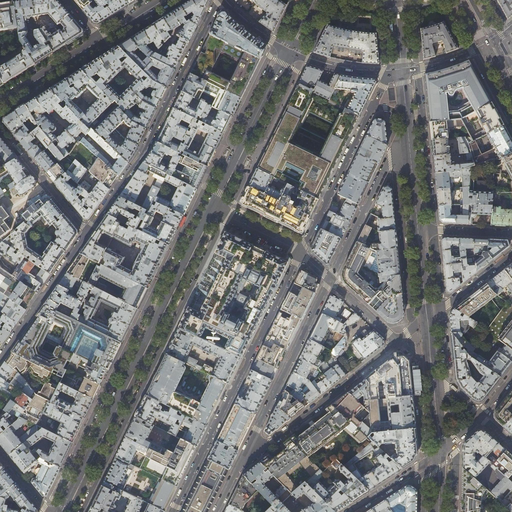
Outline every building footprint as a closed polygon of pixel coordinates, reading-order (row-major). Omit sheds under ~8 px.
[(27,0),(24,1),(14,2),(18,28),(19,34),(27,33),(26,23),(27,23),(26,18),(35,17),(32,0),(27,0)] [(32,0),(35,17),(48,15),(55,23),(49,24),(50,28),(52,28),(53,27),(55,27),(70,15),(65,9),(56,0),(32,0)] [(95,0),(73,0),(78,5),(82,10),(89,5),(94,1),(95,0)] [(95,0),(94,1),(98,6),(93,9),(92,8),(91,7),(92,7),(91,6),(89,5),(82,10),(89,18),(94,24),(98,25),(103,21),(121,10),(128,5),(124,0),(95,0)] [(191,0),(180,7),(187,19),(193,15),(191,19),(188,21),(189,23),(197,27),(205,10),(209,0),(191,0)] [(278,0),(258,0),(255,3),(266,13),(259,22),(259,23),(260,23),(272,32),(273,33),(274,32),(274,31),(275,30),(276,27),(277,26),(277,25),(277,24),(277,25),(278,24),(278,23),(280,19),(282,15),(283,14),(282,14),(283,13),(284,12),(283,12),(285,8),(285,9),(286,8),(286,7),(286,6),(286,7),(287,6),(287,5),(281,1),(278,0)] [(511,0),(496,0),(507,20),(511,15),(511,0)] [(0,4),(0,30),(18,28),(14,2),(0,4)] [(172,12),(162,18),(171,31),(180,25),(183,29),(180,31),(177,36),(180,38),(189,42),(193,33),(197,27),(189,23),(188,21),(187,19),(180,7),(172,12)] [(244,30),(241,27),(232,19),(225,12),(220,13),(214,25),(192,69),(190,74),(207,82),(241,99),(249,81),(257,65),(261,57),(267,46),(259,41),(251,35),(244,30)] [(55,27),(66,44),(75,39),(83,34),(83,30),(73,19),(70,15),(55,27)] [(154,24),(142,31),(157,52),(167,41),(170,37),(171,36),(171,35),(171,34),(171,32),(170,31),(171,31),(162,18),(154,24)] [(458,49),(443,22),(436,25),(428,27),(420,29),(420,30),(421,30),(421,33),(421,36),(421,37),(421,38),(421,39),(422,43),(422,50),(422,51),(423,51),(423,52),(422,52),(423,53),(423,56),(423,57),(423,59),(423,60),(436,56),(432,46),(433,44),(441,41),(443,42),(447,53),(458,49)] [(348,48),(351,31),(347,31),(339,29),(335,28),(330,26),(327,25),(326,26),(327,26),(326,27),(325,28),(326,28),(324,31),(323,32),(324,32),(323,33),(322,34),(323,34),(321,38),(318,43),(318,44),(317,45),(317,46),(315,49),(315,50),(314,52),(314,53),(330,57),(332,47),(335,45),(348,48)] [(66,44),(55,27),(53,27),(55,32),(55,34),(50,36),(51,35),(50,34),(49,34),(47,31),(48,30),(48,31),(50,29),(52,28),(50,28),(39,30),(53,53),(59,49),(66,44)] [(26,38),(27,33),(19,34),(20,41),(25,49),(35,64),(44,58),(53,53),(39,30),(34,31),(34,36),(40,45),(39,46),(38,45),(37,45),(34,47),(34,48),(35,49),(34,49),(26,38)] [(157,52),(142,31),(138,34),(124,42),(117,47),(143,72),(152,62),(150,60),(151,59),(157,52)] [(358,33),(351,31),(348,48),(361,50),(363,52),(362,63),(370,64),(379,64),(379,63),(378,63),(378,61),(378,57),(378,56),(378,55),(378,54),(377,46),(377,44),(377,43),(376,43),(376,42),(377,42),(376,41),(376,37),(376,36),(376,35),(376,34),(371,34),(363,33),(358,33)] [(186,49),(189,42),(180,38),(176,46),(173,45),(172,45),(167,41),(157,52),(151,59),(175,70),(178,65),(186,49)] [(148,87),(149,88),(152,82),(143,72),(117,47),(108,52),(99,58),(103,65),(107,63),(109,66),(111,68),(108,70),(115,76),(119,72),(120,72),(124,68),(137,80),(128,89),(133,94),(135,95),(142,102),(144,98),(140,93),(145,89),(146,90),(148,87)] [(24,71),(35,64),(25,49),(23,50),(22,54),(20,55),(18,57),(5,65),(4,65),(2,66),(2,67),(0,68),(0,78),(4,84),(13,78),(24,71)] [(94,84),(105,95),(107,97),(112,103),(117,108),(132,123),(134,117),(139,108),(142,102),(135,95),(133,98),(131,96),(133,94),(128,89),(120,98),(107,85),(111,81),(111,80),(115,76),(108,70),(103,66),(103,65),(99,58),(91,63),(80,70),(91,81),(94,84)] [(151,59),(150,60),(152,62),(143,72),(152,82),(166,88),(170,80),(175,70),(151,59)] [(475,112),(491,103),(483,87),(476,75),(471,65),(468,61),(458,65),(443,70),(436,72),(425,75),(427,101),(430,123),(448,121),(447,104),(449,104),(450,102),(451,100),(454,99),(456,98),(457,97),(460,97),(462,97),(463,98),(466,99),(467,98),(475,112)] [(334,89),(341,75),(334,74),(326,91),(316,86),(322,71),(307,66),(303,75),(299,82),(298,84),(313,91),(329,99),(334,90),(334,89)] [(73,75),(65,79),(70,86),(71,86),(80,95),(83,93),(83,92),(82,90),(86,87),(87,88),(98,100),(91,107),(100,115),(112,103),(107,97),(105,99),(103,97),(105,95),(94,84),(90,84),(89,83),(91,81),(80,70),(73,75)] [(202,91),(207,82),(190,74),(186,83),(181,92),(193,98),(194,98),(197,91),(199,90),(202,91)] [(352,77),(341,75),(334,89),(336,89),(337,89),(339,89),(351,90),(351,92),(352,93),(355,93),(353,97),(350,96),(344,108),(359,117),(367,100),(376,83),(374,79),(358,78),(352,77)] [(58,84),(50,89),(55,96),(56,96),(63,103),(64,101),(67,103),(67,107),(68,108),(80,120),(82,119),(84,121),(82,122),(84,124),(87,128),(100,115),(91,107),(84,114),(76,105),(72,101),(71,99),(74,96),(76,98),(77,98),(78,98),(80,95),(71,86),(70,86),(65,79),(58,84)] [(166,88),(152,82),(149,88),(156,91),(155,93),(154,92),(152,93),(151,96),(152,97),(152,98),(151,100),(145,97),(144,98),(142,102),(156,109),(161,99),(166,88)] [(241,99),(207,82),(202,91),(202,93),(215,99),(211,106),(216,109),(219,111),(232,117),(236,108),(241,99)] [(337,162),(351,134),(352,131),(356,122),(359,117),(344,108),(329,99),(328,102),(344,110),(342,115),(340,114),(319,158),(289,143),(311,99),(310,98),(313,91),(298,84),(294,93),(286,109),(279,123),(273,136),(265,152),(258,166),(256,169),(272,177),(274,178),(278,180),(285,184),(287,185),(318,200),(324,189),(332,173),(337,162)] [(43,93),(35,98),(39,104),(48,113),(50,115),(55,111),(64,120),(66,120),(71,124),(72,124),(73,125),(72,127),(70,127),(66,132),(67,132),(77,143),(78,141),(80,138),(77,135),(81,132),(86,136),(87,134),(90,131),(87,128),(84,124),(82,126),(81,124),(80,125),(78,123),(80,121),(80,120),(68,108),(65,112),(59,106),(63,103),(56,96),(55,96),(50,89),(43,93)] [(189,107),(193,98),(181,92),(177,99),(173,109),(179,112),(181,109),(183,110),(181,113),(193,119),(196,120),(198,116),(200,118),(207,104),(200,101),(199,102),(200,103),(196,111),(189,107)] [(30,101),(25,105),(32,117),(36,115),(38,117),(34,120),(37,125),(39,127),(41,126),(42,127),(41,128),(42,130),(41,130),(53,144),(54,146),(57,143),(60,145),(59,146),(59,147),(57,149),(64,158),(69,154),(70,152),(69,151),(69,152),(65,148),(70,143),(71,144),(73,142),(76,144),(77,143),(67,132),(58,139),(56,137),(55,136),(54,137),(52,135),(57,131),(57,129),(45,117),(43,118),(42,116),(48,113),(39,104),(35,98),(30,101)] [(142,102),(139,108),(145,111),(144,114),(141,112),(140,114),(141,116),(140,118),(140,119),(140,120),(134,117),(132,123),(135,124),(137,126),(146,130),(151,119),(156,109),(142,102)] [(497,114),(491,103),(475,112),(461,119),(464,124),(470,122),(471,123),(479,118),(484,129),(471,137),(473,141),(475,140),(486,134),(503,125),(497,114)] [(210,122),(216,109),(211,106),(207,104),(200,118),(198,121),(202,123),(204,124),(215,129),(217,130),(224,134),(227,126),(232,117),(219,111),(215,119),(214,119),(213,120),(212,123),(210,122)] [(20,108),(15,111),(22,124),(29,119),(32,123),(33,123),(34,125),(34,126),(35,126),(37,125),(34,120),(32,117),(25,105),(20,108)] [(117,108),(106,120),(115,130),(123,122),(125,124),(128,127),(131,129),(125,140),(138,146),(142,138),(146,130),(137,126),(136,128),(134,127),(135,124),(132,123),(117,108)] [(181,113),(179,112),(173,109),(169,117),(164,126),(185,136),(187,132),(188,129),(179,125),(182,121),(190,125),(193,119),(181,113)] [(23,125),(22,124),(15,111),(9,115),(3,118),(3,122),(9,129),(17,139),(20,143),(31,134),(23,125)] [(195,123),(196,120),(193,119),(190,125),(189,128),(191,129),(189,133),(187,132),(185,136),(193,139),(198,129),(208,134),(203,144),(215,150),(219,143),(224,134),(217,130),(216,133),(214,132),(215,129),(204,124),(203,126),(200,125),(202,123),(198,121),(196,124),(195,123)] [(370,128),(366,136),(387,146),(385,132),(384,121),(374,119),(370,128)] [(461,119),(448,121),(430,123),(431,132),(431,141),(447,139),(447,128),(465,126),(464,124),(461,119)] [(109,136),(115,130),(106,120),(94,132),(119,156),(127,163),(131,158),(133,155),(138,146),(125,140),(122,148),(121,149),(109,136)] [(511,141),(511,140),(503,125),(486,134),(494,149),(481,155),(475,140),(473,141),(468,144),(468,145),(471,153),(473,161),(473,162),(474,166),(485,162),(494,159),(500,160),(502,159),(511,153),(511,141)] [(182,142),(185,136),(164,126),(160,134),(156,142),(177,152),(180,146),(171,142),(173,137),(182,142)] [(39,127),(31,134),(20,143),(28,152),(34,160),(42,153),(37,147),(36,147),(35,146),(34,146),(30,142),(35,139),(34,137),(35,136),(36,136),(36,137),(46,149),(47,148),(53,144),(41,130),(39,127)] [(91,129),(90,131),(87,134),(114,159),(113,160),(113,161),(116,163),(114,165),(113,164),(112,165),(83,139),(80,142),(99,159),(117,175),(118,176),(123,170),(127,163),(119,156),(94,132),(91,129)] [(188,150),(193,139),(185,136),(182,142),(184,143),(183,145),(181,144),(180,146),(177,152),(180,154),(182,152),(184,153),(183,155),(186,157),(188,155),(190,156),(189,158),(198,163),(199,160),(202,162),(201,164),(207,167),(211,159),(215,150),(203,144),(198,155),(195,154),(196,152),(194,151),(193,153),(188,150)] [(387,146),(366,136),(362,144),(357,155),(378,165),(382,156),(387,146)] [(468,144),(465,137),(458,138),(459,154),(465,153),(468,153),(467,150),(465,146),(468,145),(468,144)] [(0,168),(4,166),(17,158),(13,154),(0,138),(0,168)] [(448,139),(447,139),(431,141),(432,148),(433,157),(450,155),(448,139)] [(180,154),(177,152),(156,142),(155,146),(153,148),(152,150),(150,153),(162,159),(164,157),(165,157),(165,156),(164,155),(165,154),(174,158),(171,164),(176,166),(178,163),(182,155),(180,154)] [(57,149),(54,146),(53,144),(47,148),(59,162),(64,158),(57,149)] [(44,151),(42,153),(34,160),(41,167),(46,173),(55,165),(49,158),(52,155),(49,152),(47,154),(49,156),(48,156),(44,151)] [(164,160),(162,159),(150,153),(146,158),(143,163),(168,175),(171,177),(174,170),(176,166),(171,164),(169,168),(170,169),(169,171),(166,170),(166,169),(164,168),(165,167),(163,166),(163,167),(161,166),(164,160)] [(471,153),(468,153),(465,153),(466,162),(473,161),(471,153)] [(511,153),(502,159),(510,173),(506,175),(505,174),(504,174),(493,173),(492,191),(498,191),(499,193),(500,193),(511,192),(511,191),(511,181),(511,153)] [(69,154),(64,158),(59,162),(55,165),(46,173),(50,179),(54,183),(61,178),(63,176),(65,174),(75,160),(69,154)] [(201,180),(207,167),(201,164),(198,163),(189,158),(186,157),(183,155),(182,155),(178,163),(185,166),(181,173),(174,170),(171,177),(184,183),(187,185),(196,190),(201,180)] [(378,165),(357,155),(353,163),(348,173),(369,183),(373,174),(378,165)] [(450,155),(433,157),(434,166),(435,174),(458,171),(470,167),(474,166),(473,162),(454,164),(454,163),(452,163),(452,164),(451,164),(450,155)] [(20,162),(17,158),(4,166),(9,173),(0,179),(0,184),(11,176),(25,168),(20,162)] [(115,178),(117,175),(99,159),(89,171),(99,181),(108,188),(111,184),(114,181),(115,178)] [(494,168),(494,159),(485,162),(487,166),(489,168),(494,168)] [(88,171),(75,160),(65,174),(71,179),(79,186),(84,190),(87,192),(90,188),(90,187),(90,186),(85,181),(84,181),(81,180),(85,175),(83,174),(84,172),(86,173),(88,171)] [(147,180),(146,180),(148,176),(145,174),(147,171),(154,174),(154,176),(165,181),(168,175),(143,163),(140,166),(128,184),(119,197),(137,206),(138,204),(135,203),(145,183),(146,184),(147,180)] [(469,187),(470,167),(458,171),(435,174),(436,183),(436,190),(450,189),(449,178),(452,177),(458,177),(461,176),(463,187),(469,187)] [(28,172),(25,168),(11,176),(16,183),(13,185),(14,187),(18,185),(31,176),(28,172)] [(248,186),(258,191),(259,190),(260,190),(266,193),(265,195),(279,201),(287,185),(285,184),(284,186),(283,186),(283,187),(282,190),(281,190),(281,192),(280,193),(274,190),(275,187),(272,186),(271,188),(268,186),(272,177),(256,169),(252,178),(248,186)] [(369,183),(348,173),(343,184),(337,194),(339,195),(358,205),(363,195),(369,183)] [(71,179),(65,174),(63,176),(64,179),(62,180),(61,178),(54,183),(63,194),(72,205),(78,198),(76,195),(78,193),(80,195),(84,190),(79,186),(77,189),(75,189),(73,187),(72,188),(67,184),(71,179)] [(171,177),(168,175),(165,181),(178,188),(170,203),(157,196),(154,202),(169,209),(170,206),(173,208),(172,210),(183,216),(190,203),(196,190),(187,185),(185,188),(183,187),(184,183),(171,177)] [(33,178),(31,176),(18,185),(14,187),(10,190),(14,196),(18,194),(20,196),(21,196),(35,187),(34,184),(36,183),(36,181),(33,178)] [(165,181),(154,176),(153,177),(158,179),(154,187),(160,190),(165,181)] [(109,189),(108,188),(99,181),(89,194),(91,196),(93,197),(100,203),(103,198),(104,197),(109,189)] [(245,192),(243,195),(242,197),(242,198),(239,204),(262,215),(301,234),(306,224),(314,208),(318,200),(287,185),(279,201),(265,195),(258,191),(248,186),(245,192)] [(143,209),(154,187),(153,186),(142,208),(143,209)] [(393,206),(391,193),(391,191),(391,189),(390,188),(389,187),(388,186),(386,186),(384,187),(383,188),(382,190),(382,191),(376,202),(370,214),(382,219),(394,218),(393,206)] [(154,202),(157,196),(160,190),(154,187),(143,209),(146,211),(148,212),(149,212),(154,202)] [(469,192),(469,187),(463,187),(463,193),(461,193),(461,200),(463,200),(463,205),(468,205),(469,199),(469,197),(469,192)] [(451,199),(450,189),(436,190),(437,199),(438,206),(451,205),(454,205),(454,199),(451,199)] [(87,192),(84,190),(80,195),(78,198),(72,205),(79,213),(84,220),(88,219),(96,208),(100,203),(93,197),(91,200),(90,199),(91,198),(90,197),(91,196),(89,194),(87,192)] [(500,201),(500,193),(499,193),(498,191),(492,191),(492,193),(491,215),(491,225),(502,226),(511,226),(511,209),(501,209),(501,207),(498,206),(498,201),(500,201)] [(492,193),(469,192),(469,197),(472,197),(472,199),(469,199),(468,205),(470,205),(470,207),(472,207),(471,213),(468,213),(467,224),(472,224),(472,219),(473,218),(475,218),(476,216),(476,215),(491,215),(492,193)] [(27,221),(52,200),(47,195),(46,194),(42,197),(40,195),(28,202),(28,203),(28,204),(31,208),(22,216),(25,219),(24,220),(26,222),(27,221)] [(354,214),(358,205),(339,195),(335,202),(333,206),(332,205),(329,211),(350,222),(354,214)] [(116,201),(113,205),(129,213),(129,212),(129,211),(127,210),(129,208),(133,210),(134,209),(140,212),(137,218),(141,219),(144,221),(147,215),(145,214),(146,211),(143,209),(142,208),(138,207),(137,206),(119,197),(116,201)] [(58,207),(52,200),(27,221),(28,223),(26,225),(30,228),(32,228),(32,227),(33,227),(33,225),(32,225),(40,218),(40,217),(42,216),(50,226),(64,214),(58,207)] [(172,210),(169,209),(154,202),(149,212),(148,212),(147,215),(153,218),(156,212),(164,216),(163,217),(164,217),(162,222),(177,230),(180,224),(181,220),(183,216),(172,210)] [(129,213),(113,205),(110,210),(107,215),(115,219),(119,213),(129,218),(126,224),(130,226),(136,229),(141,219),(137,218),(129,213)] [(468,213),(468,205),(463,205),(460,205),(460,215),(450,215),(451,205),(438,206),(439,215),(439,220),(442,223),(449,223),(460,224),(467,224),(468,213)] [(0,208),(0,237),(10,230),(4,221),(9,217),(2,207),(0,208)] [(327,215),(325,220),(346,230),(348,226),(350,222),(329,211),(327,215)] [(69,221),(64,214),(50,226),(48,228),(49,229),(53,226),(57,230),(57,232),(56,232),(56,233),(56,234),(56,235),(57,236),(58,236),(57,238),(53,244),(58,247),(60,248),(65,252),(72,243),(78,234),(77,231),(71,223),(69,221)] [(382,219),(370,214),(368,219),(378,224),(379,228),(377,228),(378,232),(379,232),(395,231),(394,223),(394,218),(382,219)] [(115,219),(107,215),(101,224),(89,241),(80,254),(98,263),(99,264),(102,257),(107,248),(97,243),(103,232),(112,237),(118,225),(119,223),(115,221),(116,219),(115,219)] [(153,218),(147,215),(144,221),(140,227),(144,229),(142,232),(157,240),(160,242),(169,246),(173,238),(177,230),(162,222),(161,222),(157,231),(149,227),(153,218)] [(323,224),(320,229),(329,233),(332,235),(341,240),(343,235),(346,230),(325,220),(323,224)] [(26,234),(30,228),(26,225),(24,224),(17,229),(19,231),(16,233),(15,231),(12,234),(13,241),(12,241),(11,242),(12,243),(13,243),(13,245),(11,248),(16,251),(17,249),(18,249),(19,251),(18,252),(25,257),(27,258),(28,256),(30,257),(29,260),(32,262),(34,260),(36,262),(34,264),(35,264),(39,267),(40,265),(42,266),(41,268),(42,269),(50,275),(58,263),(65,252),(60,248),(59,250),(57,249),(58,247),(53,244),(52,242),(44,253),(44,254),(45,255),(42,258),(29,248),(28,248),(25,234),(26,234)] [(142,232),(136,229),(130,226),(128,230),(118,225),(112,237),(131,246),(133,241),(136,241),(141,243),(140,245),(141,245),(141,246),(141,247),(141,248),(142,249),(140,253),(135,262),(136,263),(132,270),(121,265),(125,257),(107,248),(102,257),(104,258),(104,259),(104,261),(105,262),(106,262),(104,266),(136,283),(139,285),(148,289),(154,276),(163,257),(166,252),(169,246),(160,242),(159,244),(155,243),(157,240),(142,232)] [(373,241),(378,232),(365,225),(361,232),(357,242),(376,251),(397,249),(396,240),(395,231),(379,232),(380,244),(375,244),(374,244),(373,241)] [(329,233),(320,229),(316,238),(311,249),(311,253),(317,258),(325,265),(329,265),(336,251),(341,240),(332,235),(331,237),(328,235),(329,233)] [(185,315),(179,328),(211,344),(240,358),(250,338),(263,311),(275,287),(287,263),(234,237),(231,236),(225,233),(219,245),(215,253),(226,259),(196,320),(185,315)] [(453,250),(459,250),(459,244),(459,239),(451,238),(444,238),(441,241),(442,247),(442,251),(453,250)] [(467,239),(459,239),(459,244),(459,250),(460,255),(460,259),(466,259),(466,257),(465,249),(474,249),(474,248),(473,239),(467,239)] [(482,240),(473,239),(474,248),(480,249),(480,253),(482,252),(483,252),(487,252),(487,251),(487,248),(488,240),(482,240)] [(488,240),(487,248),(489,248),(489,251),(487,251),(487,252),(492,260),(498,255),(509,247),(507,241),(497,240),(488,240)] [(25,257),(18,252),(16,251),(11,248),(8,246),(3,242),(0,243),(0,258),(4,253),(6,255),(5,255),(11,259),(10,260),(16,264),(17,263),(20,265),(25,257)] [(376,251),(357,242),(348,260),(343,270),(342,272),(342,275),(342,277),(343,278),(343,280),(344,282),(345,283),(354,292),(368,304),(385,287),(380,283),(381,283),(381,281),(384,281),(385,284),(386,285),(396,276),(400,276),(398,263),(397,249),(376,251)] [(460,259),(460,255),(453,256),(453,250),(442,251),(443,258),(444,265),(461,264),(460,259)] [(487,252),(483,252),(482,253),(481,254),(481,255),(482,256),(475,262),(476,272),(484,266),(492,260),(487,252)] [(98,263),(80,254),(77,257),(70,267),(66,273),(88,284),(92,274),(89,273),(91,269),(94,270),(97,266),(98,263)] [(474,256),(466,257),(466,259),(460,259),(461,264),(462,278),(463,283),(471,276),(476,272),(475,262),(474,256)] [(20,265),(12,276),(21,282),(24,279),(24,278),(28,281),(28,282),(30,283),(31,283),(32,283),(35,285),(34,286),(32,290),(36,292),(37,293),(39,290),(43,285),(22,271),(29,260),(27,258),(25,257),(20,265)] [(34,264),(32,262),(29,260),(22,271),(43,285),(46,280),(50,275),(42,269),(36,277),(35,276),(34,277),(32,275),(32,274),(30,273),(35,264),(34,264)] [(461,264),(444,265),(445,273),(445,279),(459,278),(462,278),(461,264)] [(99,267),(97,266),(94,270),(92,274),(88,284),(90,285),(93,286),(94,287),(99,276),(125,289),(119,300),(127,304),(129,305),(138,310),(142,300),(148,289),(139,285),(136,283),(104,266),(100,265),(99,267)] [(0,292),(24,309),(27,305),(33,296),(36,292),(32,290),(21,282),(12,276),(1,268),(0,266),(0,292)] [(511,280),(504,270),(496,276),(486,284),(494,293),(497,295),(503,291),(501,289),(505,286),(507,288),(506,288),(509,292),(510,292),(511,293),(510,294),(511,296),(511,300),(508,303),(511,306),(511,280)] [(297,277),(294,283),(315,294),(317,289),(319,285),(316,283),(317,280),(312,278),(300,272),(297,277)] [(85,294),(86,294),(90,285),(88,284),(66,273),(63,278),(55,289),(48,299),(44,305),(55,311),(61,303),(73,309),(74,310),(70,318),(77,322),(80,315),(78,313),(81,306),(84,307),(85,305),(87,300),(83,298),(85,294)] [(401,287),(400,276),(396,276),(386,285),(385,287),(368,304),(378,314),(388,323),(388,322),(390,323),(391,323),(394,324),(396,323),(399,322),(401,320),(401,319),(402,318),(403,317),(403,315),(404,315),(403,306),(401,287)] [(459,278),(445,279),(446,286),(446,291),(450,293),(456,288),(460,285),(459,278)] [(311,302),(315,294),(294,283),(291,290),(283,305),(281,310),(283,311),(289,314),(302,320),(305,314),(311,302)] [(494,293),(486,284),(475,292),(454,309),(468,318),(497,295),(494,293)] [(119,300),(94,287),(93,286),(90,293),(94,295),(92,298),(91,298),(89,301),(87,300),(85,305),(96,311),(101,302),(115,309),(114,313),(111,313),(110,315),(112,318),(129,326),(133,319),(138,310),(129,305),(127,304),(119,300)] [(0,342),(2,344),(5,339),(13,328),(14,326),(21,317),(25,310),(24,309),(0,292),(0,342)] [(326,304),(321,314),(339,322),(341,319),(337,318),(338,317),(337,316),(336,316),(342,304),(343,304),(345,303),(341,300),(331,295),(326,304)] [(121,343),(111,338),(109,337),(77,322),(70,318),(55,311),(44,305),(39,313),(36,316),(38,317),(29,331),(21,343),(19,341),(18,343),(11,352),(24,359),(25,357),(30,359),(29,361),(62,378),(67,369),(74,354),(108,370),(111,365),(117,351),(121,343)] [(96,311),(85,305),(84,307),(81,313),(84,314),(83,317),(80,315),(77,322),(109,337),(111,338),(121,343),(125,336),(129,326),(112,318),(107,326),(92,319),(96,311)] [(477,323),(468,318),(454,309),(451,311),(449,317),(450,325),(451,333),(462,348),(466,342),(465,341),(462,339),(462,338),(460,336),(461,335),(462,335),(463,335),(469,329),(469,328),(468,327),(470,326),(474,328),(477,323)] [(281,315),(283,311),(281,310),(277,318),(267,337),(263,346),(270,350),(271,350),(274,345),(276,346),(287,351),(290,343),(299,327),(302,320),(289,314),(286,320),(282,318),(282,317),(281,316),(281,315)] [(339,323),(335,331),(337,332),(344,336),(331,351),(324,360),(340,379),(343,377),(346,375),(337,364),(336,356),(344,347),(344,345),(343,344),(346,341),(345,338),(344,337),(345,337),(345,336),(345,335),(344,335),(344,333),(344,331),(342,330),(345,325),(346,326),(352,324),(361,318),(355,312),(343,324),(339,323)] [(339,322),(321,314),(315,328),(309,340),(322,346),(330,329),(335,331),(339,323),(339,322)] [(511,322),(499,340),(505,345),(511,350),(511,322)] [(207,353),(211,344),(179,328),(172,341),(166,354),(184,363),(199,370),(201,365),(196,363),(197,361),(187,356),(192,345),(193,345),(202,350),(207,353)] [(361,340),(360,339),(359,338),(358,339),(353,342),(352,343),(352,344),(353,344),(365,360),(374,353),(383,345),(384,339),(374,330),(361,340)] [(327,349),(331,351),(344,336),(337,332),(327,349)] [(462,348),(451,333),(452,349),(453,360),(460,360),(460,363),(467,364),(467,363),(466,362),(466,361),(469,360),(472,363),(474,360),(470,357),(464,350),(462,351),(460,351),(460,348),(462,348)] [(322,346),(309,340),(304,349),(299,359),(306,362),(313,366),(318,368),(323,361),(317,359),(321,352),(322,352),(322,351),(323,350),(323,349),(323,347),(322,346)] [(466,342),(462,348),(464,350),(470,357),(474,360),(491,372),(494,374),(500,378),(508,367),(511,362),(511,350),(505,345),(501,350),(499,348),(497,351),(488,362),(473,352),(475,348),(466,342)] [(240,358),(211,344),(207,353),(209,354),(210,354),(218,358),(219,358),(214,369),(204,364),(203,366),(201,365),(199,370),(209,375),(211,376),(228,384),(234,371),(240,358)] [(287,351),(276,346),(274,345),(271,350),(270,350),(263,346),(262,349),(257,359),(278,369),(282,360),(287,351)] [(8,356),(4,362),(14,369),(15,369),(17,367),(22,374),(29,367),(34,372),(31,377),(45,384),(41,392),(38,394),(37,395),(51,402),(60,383),(62,378),(29,361),(24,359),(11,352),(8,356)] [(104,378),(108,370),(74,354),(67,369),(75,372),(78,366),(85,369),(84,371),(84,372),(85,373),(87,374),(85,377),(101,385),(104,378)] [(184,370),(184,369),(183,368),(182,367),(184,363),(166,354),(161,364),(158,370),(156,374),(177,384),(181,375),(184,370)] [(371,374),(364,380),(366,383),(366,386),(367,389),(368,400),(412,396),(411,387),(410,379),(409,368),(408,361),(403,356),(392,358),(371,374)] [(275,375),(278,369),(257,359),(254,365),(251,370),(272,381),(275,375)] [(306,362),(299,359),(298,363),(294,370),(293,373),(309,380),(311,383),(314,380),(318,377),(322,374),(318,368),(313,366),(309,373),(303,370),(306,362)] [(324,360),(323,361),(318,368),(322,374),(332,386),(335,383),(340,379),(324,360)] [(460,360),(453,360),(454,367),(455,379),(456,381),(466,379),(471,376),(467,364),(460,363),(460,360)] [(474,360),(472,363),(480,374),(483,376),(478,382),(480,385),(476,390),(474,392),(470,397),(473,400),(474,400),(476,401),(477,402),(479,402),(481,401),(482,399),(483,400),(491,389),(500,378),(494,374),(492,376),(490,374),(491,372),(474,360)] [(0,368),(0,377),(6,381),(9,377),(10,378),(11,376),(14,378),(10,384),(21,392),(29,398),(33,392),(15,369),(14,369),(4,362),(0,368)] [(199,370),(184,363),(182,367),(207,379),(209,375),(199,370)] [(85,377),(75,372),(67,369),(62,378),(60,383),(94,400),(97,392),(101,385),(85,377)] [(272,381),(251,370),(248,377),(243,387),(264,398),(270,385),(272,381)] [(309,380),(293,373),(290,378),(287,385),(293,389),(299,393),(309,380)] [(214,411),(218,404),(204,397),(201,403),(200,403),(198,404),(197,406),(196,407),(194,410),(190,408),(175,401),(170,398),(177,384),(156,374),(151,384),(146,395),(162,403),(171,407),(180,412),(180,413),(185,416),(189,418),(192,419),(207,427),(211,418),(214,411)] [(332,386),(322,374),(318,377),(321,381),(317,384),(314,380),(311,383),(320,395),(326,390),(332,386)] [(223,393),(228,384),(211,376),(209,380),(209,381),(210,382),(211,383),(208,388),(204,397),(218,404),(223,393)] [(466,379),(456,381),(460,388),(463,391),(470,397),(474,392),(472,390),(473,389),(476,390),(480,385),(478,382),(476,382),(471,376),(466,379)] [(10,384),(6,381),(0,377),(0,392),(10,400),(16,404),(19,406),(24,410),(26,407),(23,406),(28,400),(30,403),(32,400),(29,398),(21,392),(14,402),(12,400),(15,397),(6,390),(10,384)] [(320,395),(311,383),(309,380),(299,393),(300,394),(300,393),(301,393),(302,393),(304,394),(304,395),(304,396),(304,397),(309,404),(314,399),(320,395)] [(365,387),(366,386),(366,383),(364,380),(356,386),(347,393),(356,400),(362,396),(363,396),(363,401),(367,400),(368,400),(367,389),(365,391),(365,387)] [(51,402),(56,404),(58,405),(65,409),(73,412),(84,418),(89,409),(94,400),(60,383),(51,402)] [(264,398),(243,387),(240,394),(235,404),(256,414),(259,407),(264,398)] [(511,388),(500,405),(495,411),(496,421),(497,422),(502,426),(511,415),(506,410),(511,403),(511,388)] [(304,394),(302,393),(301,393),(300,393),(300,394),(299,393),(293,389),(289,394),(299,402),(304,397),(304,396),(304,395),(304,394)] [(299,402),(289,394),(284,390),(280,398),(276,406),(291,418),(298,413),(305,407),(299,402)] [(357,402),(356,400),(347,393),(341,398),(332,405),(357,428),(361,423),(354,417),(363,407),(361,405),(357,402)] [(35,394),(32,400),(30,403),(26,407),(24,410),(21,414),(20,417),(27,420),(35,425),(37,425),(37,426),(43,413),(61,423),(56,435),(72,443),(79,430),(84,418),(73,412),(70,418),(63,414),(65,409),(58,405),(57,408),(54,407),(56,404),(51,402),(37,395),(35,394)] [(165,425),(166,423),(171,425),(167,432),(174,436),(175,436),(179,430),(185,416),(180,413),(180,412),(171,407),(169,411),(166,409),(165,410),(163,409),(162,409),(162,408),(162,407),(161,406),(160,406),(162,403),(146,395),(143,401),(139,409),(135,417),(152,425),(155,418),(158,419),(157,421),(165,425)] [(367,437),(369,435),(371,433),(373,433),(415,429),(413,413),(412,396),(368,400),(367,400),(368,404),(361,405),(363,407),(370,413),(369,414),(370,429),(362,422),(361,423),(357,428),(367,437)] [(191,405),(176,398),(175,401),(190,408),(191,405)] [(16,404),(10,400),(3,410),(7,413),(8,413),(11,410),(12,410),(13,408),(16,404)] [(251,423),(256,414),(235,404),(232,409),(222,429),(216,441),(226,446),(228,447),(238,451),(243,440),(251,423)] [(367,437),(357,428),(332,405),(327,409),(331,413),(326,417),(303,435),(297,440),(293,435),(288,439),(306,457),(343,427),(361,443),(366,438),(369,441),(370,440),(367,437)] [(21,414),(24,410),(19,406),(16,410),(13,408),(12,410),(11,410),(8,413),(7,413),(0,418),(0,434),(12,424),(8,419),(13,414),(14,414),(17,411),(21,414)] [(291,418),(276,406),(272,414),(264,431),(269,435),(284,423),(291,418)] [(511,415),(502,426),(507,431),(511,435),(511,415)] [(189,418),(185,416),(179,430),(187,434),(183,440),(197,447),(202,436),(207,427),(192,419),(190,422),(188,421),(189,418)] [(13,432),(27,420),(20,417),(17,421),(12,424),(0,434),(0,443),(2,446),(9,455),(28,440),(37,432),(37,425),(35,425),(19,438),(13,432)] [(154,426),(152,425),(135,417),(130,426),(125,437),(133,441),(135,439),(137,440),(136,442),(150,449),(164,456),(167,450),(148,441),(148,438),(154,426)] [(56,435),(37,426),(37,425),(37,432),(28,440),(32,446),(42,437),(44,437),(55,442),(49,454),(39,449),(37,451),(40,456),(40,458),(60,468),(64,460),(69,450),(72,443),(56,435)] [(415,429),(373,433),(373,435),(374,435),(371,438),(369,435),(367,437),(370,440),(378,447),(381,444),(391,443),(392,444),(393,444),(395,444),(396,455),(392,455),(390,458),(392,460),(402,469),(408,465),(413,462),(417,453),(417,446),(415,429)] [(490,452),(498,443),(491,437),(484,430),(483,430),(482,429),(481,429),(479,430),(477,430),(466,441),(464,443),(463,445),(463,448),(462,456),(462,467),(465,470),(467,468),(470,468),(467,472),(474,479),(490,462),(485,458),(488,454),(490,452)] [(183,440),(175,436),(174,436),(167,450),(164,456),(150,449),(146,456),(140,469),(162,480),(177,487),(183,474),(191,459),(197,447),(183,440)] [(136,442),(133,441),(125,437),(121,447),(116,457),(130,464),(136,452),(146,456),(150,449),(136,442)] [(319,470),(306,457),(288,439),(283,443),(287,448),(284,451),(277,456),(270,462),(266,457),(259,462),(273,476),(282,484),(287,489),(291,493),(298,487),(289,475),(302,465),(310,477),(304,482),(305,483),(319,470)] [(31,451),(29,448),(32,446),(28,440),(9,455),(12,458),(16,463),(31,451)] [(226,446),(216,441),(212,449),(208,459),(216,463),(217,460),(218,460),(221,462),(219,465),(229,470),(233,460),(238,451),(228,447),(227,450),(225,449),(226,446)] [(502,447),(498,443),(490,452),(491,453),(492,452),(498,457),(505,450),(502,447)] [(378,447),(374,450),(370,444),(343,466),(369,491),(383,481),(402,469),(392,460),(389,462),(387,459),(389,458),(386,454),(383,456),(381,454),(384,452),(378,447)] [(511,456),(505,450),(498,457),(495,460),(492,464),(508,479),(511,475),(511,456)] [(34,454),(31,451),(16,463),(19,467),(23,472),(33,463),(40,458),(40,456),(37,451),(34,454)] [(495,460),(488,454),(485,458),(490,462),(492,464),(495,460)] [(134,466),(130,464),(116,457),(113,461),(114,461),(109,471),(106,478),(106,477),(101,486),(110,490),(113,491),(121,495),(123,491),(122,491),(134,466)] [(40,458),(33,463),(35,465),(36,466),(37,464),(42,466),(41,468),(40,470),(39,470),(38,470),(37,470),(36,471),(35,472),(35,474),(36,475),(37,476),(37,477),(36,477),(36,478),(35,479),(33,479),(32,479),(32,480),(32,482),(31,482),(33,484),(43,496),(47,496),(54,480),(57,474),(60,468),(40,458)] [(216,463),(208,459),(203,468),(196,483),(189,496),(183,510),(181,511),(207,511),(210,507),(215,498),(218,492),(221,486),(226,475),(229,470),(219,465),(216,463)] [(335,485),(340,490),(343,487),(346,490),(343,493),(352,502),(360,497),(369,491),(343,466),(336,459),(330,464),(336,469),(339,466),(339,470),(349,479),(344,484),(339,480),(336,480),(333,483),(335,485)] [(273,476),(259,462),(252,468),(243,475),(258,490),(271,504),(287,489),(282,484),(273,493),(264,484),(273,476)] [(511,482),(510,481),(508,479),(492,464),(491,465),(491,466),(491,467),(495,471),(495,472),(497,474),(495,476),(500,481),(489,493),(500,502),(502,500),(499,497),(507,488),(510,491),(511,490),(511,489),(511,482)] [(467,472),(465,470),(462,467),(461,495),(460,511),(478,511),(479,508),(479,504),(480,500),(480,498),(482,495),(483,492),(484,491),(486,489),(474,479),(467,472)] [(4,469),(0,471),(0,472),(1,474),(0,475),(0,486),(1,488),(0,488),(0,496),(16,483),(10,476),(4,469)] [(325,475),(319,470),(305,483),(323,501),(324,501),(327,499),(329,501),(326,503),(334,511),(336,511),(344,507),(352,502),(343,493),(340,490),(335,485),(329,491),(326,489),(327,487),(325,485),(323,485),(318,481),(320,479),(321,479),(322,479),(323,478),(323,477),(322,477),(325,475)] [(245,503),(258,490),(243,475),(235,491),(228,504),(241,511),(245,503)] [(171,500),(177,487),(162,480),(150,504),(165,511),(171,500)] [(308,511),(334,511),(326,503),(325,503),(322,504),(321,502),(323,501),(305,483),(304,482),(298,487),(291,493),(291,494),(297,499),(303,493),(313,503),(305,507),(308,511)] [(20,488),(16,483),(0,496),(6,499),(9,497),(9,496),(8,495),(9,494),(10,495),(15,500),(24,493),(20,488)] [(416,511),(416,506),(417,494),(416,494),(417,493),(417,492),(416,490),(415,489),(413,487),(411,486),(409,486),(408,485),(407,486),(405,486),(404,487),(397,492),(385,500),(390,508),(397,504),(400,504),(401,504),(402,504),(404,506),(406,508),(405,511),(416,511)] [(121,495),(113,491),(112,494),(109,493),(110,490),(101,486),(96,496),(91,507),(100,511),(101,508),(104,510),(102,511),(130,511),(138,498),(123,491),(121,495)] [(291,494),(291,493),(287,489),(271,504),(272,505),(278,511),(308,511),(305,507),(298,511),(290,511),(282,503),(291,494)] [(511,511),(511,489),(511,490),(511,505),(504,498),(502,500),(500,502),(510,511),(511,511)] [(37,511),(38,509),(24,493),(15,500),(20,507),(23,508),(24,506),(26,508),(23,511),(20,511),(19,510),(11,509),(10,511),(37,511)] [(5,505),(6,499),(0,496),(0,511),(10,511),(11,509),(7,508),(8,506),(5,505)] [(138,511),(144,501),(138,498),(130,511),(138,511)] [(392,511),(390,508),(385,500),(380,503),(365,511),(392,511)]
